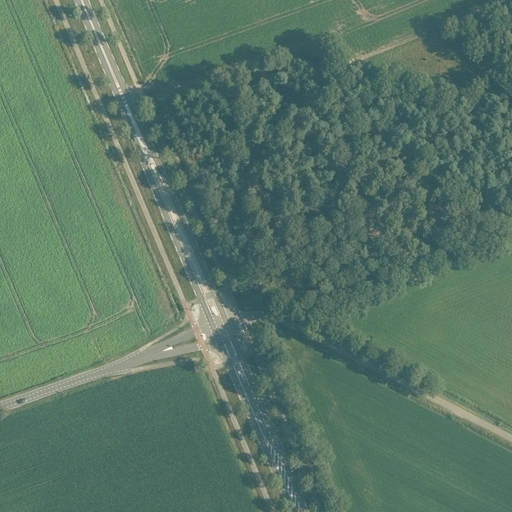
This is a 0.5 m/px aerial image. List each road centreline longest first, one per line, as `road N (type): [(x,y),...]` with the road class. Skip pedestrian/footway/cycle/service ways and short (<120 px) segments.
road 1 (primary): [(221,329),(80,0)]
road 2 (unclassified): [(511,438),(275,317),(221,329)]
road 3 (unclassified): [(0,407),(221,329)]
road 4 (primary): [(299,511),(221,329)]
